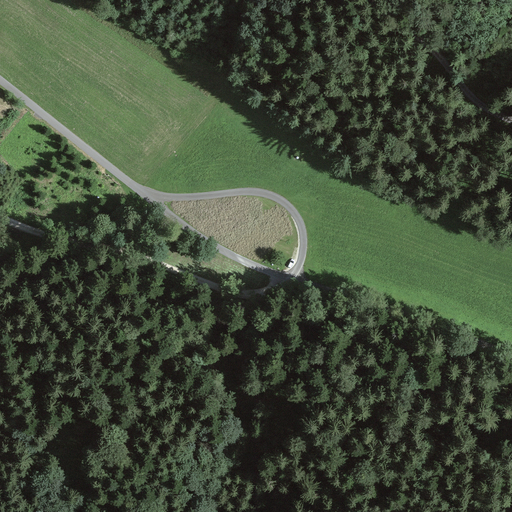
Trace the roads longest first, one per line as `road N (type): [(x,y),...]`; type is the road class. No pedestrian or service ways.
road 1 (track): [(285,278),(198,234),(0,80)]
road 2 (track): [(0,218),(230,290),(257,293),(285,278)]
road 3 (track): [(511,360),(285,278)]
road 4 (track): [(142,194),(275,197),(303,233),(300,262),(285,278)]
road 5 (track): [(511,119),(479,102),(432,48),(368,0)]
